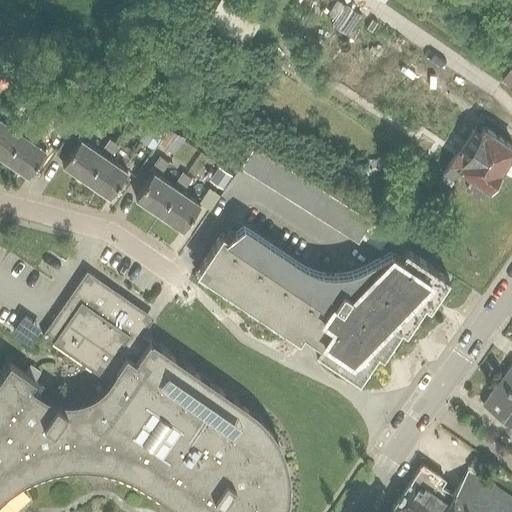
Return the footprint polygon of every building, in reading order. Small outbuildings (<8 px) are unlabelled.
[(266,21),(249,6),(243,13),(228,0),(209,23),(241,50),(266,21)] [(373,20),(368,28),(371,30),(376,23),(373,20)] [(10,34),(0,39),(0,58),(18,50),(10,34)] [(511,83),(511,65),(503,76),(511,83)] [(0,157),(4,160),(22,135),(20,133),(4,122),(13,109),(5,103),(0,110),(0,157)] [(28,139),(37,125),(29,119),(20,133),(22,135),(4,160),(28,177),(46,151),(28,139)] [(139,142),(152,151),(167,130),(154,121),(139,142)] [(79,141),(62,164),(86,181),(103,156),(101,155),(86,144),(96,131),(87,125),(77,139),(79,141)] [(471,128),(442,172),(453,179),(459,170),(472,178),(466,187),(478,196),(485,186),(486,187),(487,185),(492,184),(495,181),(497,176),(497,171),(511,148),(511,146),(480,125),(475,131),(471,128)] [(169,130),(159,144),(167,150),(177,135),(169,130)] [(177,135),(167,150),(173,154),(183,140),(177,135)] [(103,156),(86,181),(109,197),(127,172),(109,160),(119,147),(111,141),(101,155),(103,156)] [(362,239),(372,224),(254,148),(241,167),(359,243),(362,239)] [(383,155),(362,167),(367,177),(389,164),(383,155)] [(152,173),(135,198),(159,215),(177,189),(175,188),(159,177),(169,163),(160,157),(150,172),(152,173)] [(218,171),(210,183),(223,192),(231,179),(218,171)] [(177,189),(159,215),(182,230),(200,205),(183,193),(192,180),(184,174),(175,188),(177,189)] [(362,239),(380,251),(390,235),(372,224),(362,239)] [(222,234),(201,265),(212,273),(210,276),(207,280),(221,289),(226,282),(239,291),(234,298),(247,307),(252,299),(264,308),(260,315),(273,324),(277,317),(290,326),(286,333),(299,341),(303,334),(320,345),(315,352),(318,355),(354,378),(362,367),(367,370),(378,353),(385,342),(390,346),(402,329),(409,318),(414,322),(425,305),(432,294),(437,297),(449,280),(405,251),(399,259),(392,254),(365,268),(357,272),(348,274),(339,276),(329,276),(320,274),(311,272),(303,268),(295,263),(244,228),(229,239),(222,234)] [(98,280),(87,272),(42,336),(109,381),(102,389),(93,396),(82,400),(71,403),(60,402),(49,399),(39,394),(31,388),(35,381),(10,363),(0,377),(0,500),(9,492),(22,483),(37,476),(52,470),(68,468),(85,467),(101,469),(116,473),(131,479),(145,487),(181,511),(283,511),(285,507),(287,485),(286,471),(280,450),(273,437),(259,420),(248,410),(133,330),(143,316),(96,284),(98,280)] [(511,393),(511,364),(498,384),(511,393)] [(511,426),(511,393),(498,384),(483,405),(511,426)] [(511,511),(511,498),(469,470),(453,494),(441,486),(445,480),(422,465),(391,511),(392,511),(391,511),(511,511)]
